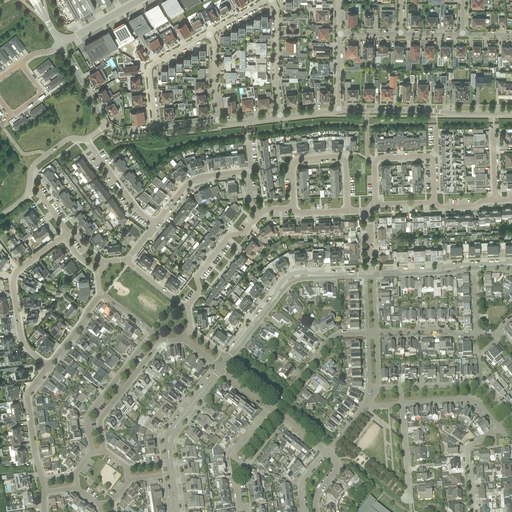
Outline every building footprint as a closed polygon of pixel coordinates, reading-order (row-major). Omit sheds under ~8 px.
[(90,11),(95,9),(90,0),(64,0),(76,19),(81,17),(82,20),(92,14),(90,11)] [(112,3),(110,0),(98,0),(100,3),(99,4),(101,9),(112,3)] [(163,0),(161,2),(171,19),(185,11),(178,0),(163,0)] [(200,0),(181,0),(187,10),(201,2),(200,0)] [(222,5),(219,7),(223,14),(228,11),(230,10),(230,9),(233,7),(229,0),(224,0),(221,2),(222,5)] [(285,0),(286,0),(286,5),(283,5),(283,4),(283,10),(292,10),(291,0),(285,0)] [(473,0),(473,2),(472,2),(472,7),(473,7),(473,8),(479,8),(482,8),(483,8),(483,3),(487,3),(487,0),(473,0)] [(158,3),(144,11),(154,28),(168,20),(158,3)] [(440,9),(440,13),(440,15),(443,15),(444,15),(444,25),(445,25),(445,26),(448,26),(448,25),(452,25),(452,24),(453,24),(453,19),(453,15),(452,15),(447,14),(447,10),(445,10),(445,4),(444,4),(440,4),(440,7),(440,9)] [(201,12),(204,19),(205,18),(206,20),(207,21),(210,19),(211,20),(213,19),(212,19),(214,18),(214,19),(215,20),(218,18),(219,17),(218,16),(218,15),(220,15),(215,6),(212,8),(212,7),(207,10),(207,9),(205,10),(206,11),(201,13),(201,12)] [(322,7),(311,7),(308,7),(308,11),(316,11),(316,22),(328,22),(329,11),(322,10),(322,7)] [(378,15),(378,7),(373,7),(373,10),(370,10),(370,13),(365,13),(365,25),(366,25),(369,25),(372,25),(372,17),(373,17),(373,15),(378,15)] [(381,13),(381,25),(382,25),(382,26),(386,26),(386,25),(387,25),(387,24),(391,24),(391,23),(391,18),(394,18),(395,10),(391,10),(387,10),(387,13),(381,13)] [(350,13),(350,11),(345,11),(344,20),(348,20),(348,24),(352,24),(352,25),(355,25),(355,24),(357,24),(357,20),(356,20),(356,13),(350,13)] [(142,12),(129,20),(138,37),(135,39),(138,37),(142,35),(152,30),(142,12)] [(191,21),(190,22),(190,23),(192,26),(194,26),(196,30),(200,28),(200,27),(203,25),(203,24),(206,22),(200,12),(197,14),(198,15),(195,17),(196,18),(191,21)] [(261,24),(261,28),(270,28),(271,18),(268,18),(268,14),(267,14),(267,13),(265,13),(265,14),(261,14),(261,24)] [(414,15),(414,13),(408,13),(408,19),(411,19),(411,25),(418,25),(418,15),(414,15)] [(437,25),(437,15),(431,14),(431,17),(426,16),(426,25),(430,25),(433,25),(437,25)] [(471,20),(471,24),(472,24),(472,26),(473,26),(477,26),(480,26),(484,26),(484,27),(485,27),(485,26),(485,23),(488,22),(489,22),(489,20),(488,19),(485,19),(485,18),(484,18),(481,18),(481,17),(477,17),(477,18),(473,18),(472,18),(472,20),(471,20)] [(114,29),(113,29),(117,38),(114,40),(119,48),(135,39),(134,37),(126,22),(125,23),(124,23),(124,22),(123,23),(122,24),(123,24),(122,24),(120,25),(119,26),(119,25),(118,26),(117,27),(114,28),(114,29)] [(178,23),(173,26),(176,32),(179,31),(182,37),(191,32),(185,23),(180,26),(178,23)] [(296,28),(296,24),(289,24),(289,28),(286,28),(286,30),(285,30),(285,33),(286,33),(286,35),(298,35),(298,28),(296,28)] [(170,28),(159,35),(164,42),(167,41),(169,44),(177,40),(170,28)] [(328,32),(328,28),(319,28),(319,30),(315,30),(315,34),(319,34),(319,40),(321,40),(326,40),(328,40),(328,36),(329,36),(329,32),(328,32)] [(102,35),(101,35),(102,36),(88,44),(88,43),(87,43),(87,44),(85,45),(84,47),(85,47),(86,49),(85,50),(86,50),(93,61),(118,47),(109,32),(108,32),(108,33),(105,34),(104,34),(102,35)] [(137,52),(134,53),(137,58),(140,56),(141,60),(143,59),(143,60),(148,57),(147,56),(148,56),(144,48),(148,46),(149,49),(150,49),(142,35),(138,37),(141,42),(138,43),(141,47),(136,50),(137,52)] [(142,35),(150,49),(152,47),(155,52),(157,50),(157,51),(161,49),(161,48),(163,47),(158,38),(150,42),(148,38),(145,40),(142,35)] [(19,52),(24,48),(15,36),(8,42),(9,44),(12,42),(19,52)] [(296,47),(296,41),(286,41),(286,42),(285,42),(285,47),(286,47),(286,51),(296,51),(296,54),(296,58),(307,58),(307,53),(300,53),(300,47),(296,47)] [(17,54),(9,44),(8,42),(0,48),(2,49),(4,47),(12,57),(17,54)] [(256,42),(254,42),(245,42),(245,50),(249,50),(249,49),(256,49),(256,54),(266,54),(266,48),(266,47),(266,42),(256,42)] [(318,46),(318,43),(311,43),(311,44),(308,44),(308,50),(313,50),(313,52),(316,52),(316,57),(328,57),(328,49),(324,49),(323,48),(323,46),(324,46),(318,46)] [(356,45),(356,44),(352,44),(352,45),(348,45),(348,50),(345,50),(345,59),(348,59),(349,58),(349,56),(354,56),(354,61),(355,62),(359,62),(359,55),(357,55),(357,45),(356,45)] [(416,46),(416,45),(413,45),(413,46),(410,46),(410,56),(406,56),(406,71),(411,71),(411,63),(413,63),(413,62),(413,58),(419,58),(419,46),(416,46)] [(372,56),(372,46),(367,46),(363,46),(363,57),(368,57),(368,56),(372,56)] [(385,46),(379,46),(379,47),(378,47),(378,56),(375,56),(375,62),(381,62),(381,56),(382,56),(382,54),(388,54),(388,47),(387,47),(387,46),(385,46)] [(399,47),(399,46),(395,46),(395,47),(394,47),(394,56),(391,56),(391,63),(395,63),(395,58),(403,58),(403,47),(399,47)] [(434,53),(434,46),(427,46),(425,46),(425,48),(425,56),(422,56),(422,64),(425,64),(425,60),(428,60),(428,57),(434,57),(434,56),(434,53)] [(446,47),(446,46),(444,46),(444,47),(440,46),(440,57),(437,56),(437,65),(443,65),(443,59),(445,59),(445,57),(450,57),(450,47),(446,47)] [(462,46),(459,46),(456,46),(456,56),(453,56),(453,66),(458,66),(458,56),(465,56),(465,46),(462,46)] [(480,56),(480,46),(473,46),(473,56),(468,56),(468,62),(473,62),(473,56),(480,56)] [(483,56),(483,63),(488,63),(488,59),(488,56),(494,56),(494,59),(497,59),(497,52),(495,52),(495,47),(488,46),(488,50),(488,56),(483,56)] [(9,59),(2,49),(0,48),(0,47),(0,57),(4,63),(9,59)] [(511,47),(509,47),(506,47),(501,47),(501,57),(498,57),(498,66),(502,67),(502,60),(506,60),(506,57),(511,57),(511,47)] [(240,50),(237,50),(231,55),(231,56),(225,56),(224,56),(224,68),(231,69),(231,63),(237,57),(239,59),(239,68),(235,68),(235,72),(245,72),(245,71),(245,69),(245,64),(245,50),(240,50)] [(266,64),(266,58),(256,58),(256,65),(249,65),(249,64),(245,64),(245,69),(245,71),(266,71),(266,65),(265,65),(265,64),(266,64)] [(52,69),(54,67),(48,60),(37,68),(40,73),(50,66),(52,69)] [(293,62),(293,61),(287,61),(287,64),(286,64),(286,67),(285,67),(285,71),(286,71),(286,74),(290,74),(290,78),(298,78),(307,78),(307,71),(298,71),(298,68),(297,68),(297,64),(292,64),(292,62),(293,62)] [(125,71),(118,72),(119,77),(131,75),(131,72),(138,71),(138,70),(139,70),(139,66),(138,66),(138,65),(133,65),(133,63),(131,62),(128,62),(128,64),(124,65),(125,71)] [(98,70),(89,75),(91,79),(91,80),(91,79),(93,82),(92,82),(93,82),(95,86),(104,81),(100,74),(103,72),(102,69),(105,67),(103,63),(96,67),(98,70)] [(328,73),(328,64),(319,63),(319,64),(318,64),(318,72),(317,74),(313,74),(310,74),(310,75),(310,78),(324,78),(324,74),(328,74),(328,72),(328,73)] [(58,77),(60,75),(54,67),(52,69),(42,76),(46,81),(56,73),(58,77)] [(167,70),(167,69),(165,69),(165,70),(161,70),(161,75),(158,75),(158,80),(167,80),(167,70)] [(245,75),(245,72),(235,72),(224,71),(224,72),(224,78),(226,78),(226,84),(230,84),(231,84),(235,84),(235,78),(245,78),(245,75)] [(266,74),(266,71),(245,71),(245,72),(245,75),(252,75),(253,77),(253,85),(260,84),(260,85),(263,85),(263,84),(264,83),(264,82),(267,81),(267,78),(266,78),(266,75),(267,75),(266,74)] [(471,74),(471,86),(475,86),(483,86),(483,85),(491,85),(491,76),(491,75),(484,75),(484,76),(475,76),(475,74),(471,74)] [(64,84),(66,83),(60,75),(58,77),(48,84),(52,89),(62,81),(64,84)] [(396,89),(397,76),(389,76),(389,83),(388,83),(388,84),(387,84),(387,85),(386,85),(386,86),(386,87),(386,88),(381,88),(381,99),(393,99),(393,89),(396,89)] [(135,78),(128,79),(128,80),(128,83),(131,83),(131,89),(141,88),(140,88),(140,84),(140,81),(139,78),(139,77),(135,78)] [(198,77),(194,77),(194,81),(195,81),(194,89),(202,89),(204,89),(204,81),(202,81),(202,77),(198,77)] [(350,89),(350,82),(344,81),(344,92),(347,92),(347,99),(358,99),(358,89),(350,89)] [(409,84),(409,81),(406,81),(406,84),(402,84),(402,85),(400,85),(400,93),(402,93),(402,97),(405,97),(405,99),(409,99),(409,93),(410,93),(410,89),(409,89),(409,84)] [(428,85),(428,82),(425,82),(425,84),(418,84),(417,90),(416,94),(417,94),(417,99),(419,99),(419,100),(422,100),(422,99),(424,99),(424,98),(427,98),(427,94),(428,94),(428,90),(427,90),(427,86),(427,85),(428,85)] [(458,85),(458,82),(451,82),(451,89),(455,89),(455,99),(459,99),(463,99),(467,99),(467,89),(470,89),(470,82),(464,82),(464,85),(458,85)] [(511,86),(505,87),(505,82),(498,82),(498,88),(498,98),(511,97),(511,86)] [(320,86),(320,83),(314,83),(315,87),(315,90),(319,90),(319,100),(329,100),(329,96),(331,96),(331,91),(329,91),(329,90),(325,90),(325,86),(320,86)] [(252,98),(255,98),(254,93),(254,86),(250,86),(250,89),(246,90),(248,99),(242,100),(243,109),(244,109),(244,110),(249,110),(248,110),(248,109),(250,109),(250,108),(253,107),(252,99),(252,98)] [(442,91),(442,87),(434,87),(434,99),(442,99),(442,95),(443,95),(443,91),(442,91)] [(105,89),(105,88),(98,92),(98,93),(98,92),(100,95),(100,96),(101,98),(102,98),(103,100),(103,101),(103,102),(111,98),(112,97),(111,95),(112,94),(110,90),(107,92),(105,89)] [(374,88),(368,88),(364,88),(364,96),(366,96),(366,99),(367,99),(367,100),(371,100),(372,99),(372,96),(374,96),(374,88)] [(170,89),(167,89),(165,89),(166,93),(162,93),(162,96),(162,99),(163,99),(163,102),(174,101),(173,97),(172,97),(171,94),(179,93),(179,91),(183,91),(183,90),(183,89),(177,89),(175,89),(170,89)] [(202,89),(194,89),(195,89),(196,93),(198,92),(199,95),(195,95),(196,103),(195,103),(202,102),(206,102),(205,94),(203,94),(202,89)] [(303,102),(313,101),(312,91),(302,92),(303,102)] [(141,94),(132,95),(131,92),(125,93),(126,96),(128,96),(128,99),(132,98),(133,105),(143,104),(142,101),(142,98),(141,94)] [(295,93),(286,94),(287,94),(287,96),(286,96),(287,103),(289,103),(289,104),(296,103),(296,100),(298,100),(298,94),(295,95),(295,93)] [(111,115),(118,111),(115,106),(118,104),(117,103),(121,101),(119,96),(114,99),(115,102),(114,103),(106,107),(111,115)] [(235,99),(230,100),(229,96),(223,97),(224,107),(224,106),(228,106),(229,111),(236,110),(236,107),(235,104),(235,99)] [(259,108),(269,107),(268,98),(258,100),(259,108)] [(203,106),(202,102),(195,103),(197,115),(207,114),(206,106),(203,106)] [(32,116),(29,117),(31,119),(45,109),(42,104),(30,113),(32,116)] [(172,108),(172,107),(164,108),(164,109),(164,112),(164,115),(165,115),(165,118),(165,119),(166,119),(165,119),(173,118),(174,118),(174,117),(173,117),(175,117),(174,113),(173,113),(172,108)] [(132,114),(131,114),(131,121),(132,123),(133,122),(139,122),(146,121),(145,113),(144,113),(144,111),(140,111),(136,111),(136,112),(132,112),(132,114)] [(31,119),(29,117),(27,119),(25,116),(13,125),(16,130),(31,119)] [(443,133),(441,133),(441,139),(445,138),(451,139),(452,134),(453,134),(453,129),(452,129),(443,129),(443,133)] [(483,133),(483,129),(468,129),(468,131),(472,131),(472,133),(473,134),(473,137),(464,136),(464,141),(487,140),(486,140),(486,138),(485,136),(485,133),(483,133)] [(426,145),(426,135),(426,130),(422,130),(423,135),(419,135),(419,137),(413,137),(413,148),(417,148),(417,147),(419,146),(420,146),(421,146),(421,145),(421,144),(422,145),(423,146),(426,145)] [(346,144),(346,136),(346,131),(345,131),(345,136),(342,136),(342,140),(339,140),(339,136),(337,136),(337,149),(340,149),(340,150),(342,150),(342,144),(346,144)] [(349,136),(349,131),(346,131),(346,136),(346,144),(349,144),(348,145),(350,145),(350,149),(356,149),(356,139),(353,139),(353,136),(349,136)] [(397,147),(400,147),(399,131),(396,131),(397,136),(393,136),(393,138),(387,138),(387,149),(391,149),(391,148),(393,147),(394,147),(395,147),(395,146),(397,146),(397,147)] [(406,136),(403,136),(403,131),(399,131),(400,147),(403,146),(405,145),(405,146),(406,146),(406,147),(407,147),(409,147),(409,148),(413,148),(413,137),(406,138),(406,136)] [(377,137),(377,132),(373,132),(374,148),(377,147),(379,146),(379,147),(380,148),(381,148),(383,148),(383,149),(387,149),(387,138),(380,139),(380,137),(377,137)] [(328,145),(328,139),(328,136),(324,137),(324,140),(321,140),(320,137),(318,137),(319,141),(320,150),(323,150),(323,151),(325,151),(325,146),(328,145)] [(332,140),(332,136),(328,136),(328,139),(328,145),(331,145),(331,150),(333,150),(333,149),(337,149),(337,136),(335,136),(335,140),(332,140)] [(268,145),(268,143),(267,138),(260,139),(260,145),(260,146),(268,145)] [(308,148),(311,147),(310,138),(307,139),(307,140),(301,141),(302,143),(303,153),(308,153),(308,148)] [(313,138),(310,138),(311,147),(314,147),(314,152),(320,151),(320,150),(319,141),(318,138),(313,139),(313,138)] [(302,143),(296,144),(296,140),(293,141),(294,148),(297,148),(297,154),(303,153),(302,143)] [(486,140),(487,140),(464,141),(464,145),(470,144),(471,150),(472,150),(484,150),(483,147),(486,147),(485,143),(486,142),(486,140)] [(290,144),(285,145),(286,154),(289,154),(289,155),(291,155),(291,150),(294,150),(294,148),(293,141),(290,141),(290,142),(290,144)] [(285,145),(279,146),(279,144),(276,145),(277,151),(280,151),(280,156),(283,156),(282,155),(286,154),(285,145)] [(260,153),(268,152),(268,145),(260,146),(260,150),(259,150),(260,153)] [(486,153),(484,153),(484,150),(472,150),(473,153),(474,154),(474,157),(465,156),(465,160),(487,160),(487,159),(487,158),(486,156),(486,153)] [(262,160),(269,159),(268,152),(260,153),(260,156),(261,156),(262,160)] [(115,161),(113,163),(114,164),(116,167),(125,161),(128,158),(126,156),(122,160),(118,155),(117,156),(113,159),(115,161)] [(202,162),(205,161),(204,155),(200,156),(201,157),(195,159),(198,169),(204,167),(202,162)] [(198,169),(195,159),(195,156),(184,159),(186,163),(187,163),(188,166),(191,165),(192,170),(198,169)] [(213,168),(215,168),(214,157),(206,158),(207,163),(208,163),(209,166),(212,166),(212,167),(212,168),(213,168)] [(78,168),(85,163),(82,158),(74,163),(78,168)] [(125,161),(116,167),(118,170),(119,172),(121,170),(123,172),(128,168),(127,166),(125,164),(129,160),(128,158),(125,161)] [(261,167),(270,166),(269,159),(262,160),(262,164),(261,164),(261,167)] [(487,160),(465,160),(465,165),(475,164),(475,167),(473,167),(473,170),(484,170),(484,167),(486,167),(486,163),(487,162),(487,160)] [(183,169),(186,167),(181,161),(174,167),(176,169),(183,177),(187,173),(183,169)] [(87,163),(86,164),(85,163),(78,168),(76,169),(79,174),(81,172),(88,167),(89,166),(87,163)] [(43,172),(41,174),(42,176),(43,175),(45,178),(53,172),(55,170),(52,166),(51,166),(49,164),(41,170),(43,172)] [(124,174),(122,176),(123,177),(124,177),(126,180),(134,174),(133,172),(131,173),(130,170),(134,167),(133,165),(132,165),(128,168),(123,172),(124,174)] [(91,169),(90,170),(88,167),(81,172),(84,177),(92,171),(91,169)] [(178,180),(183,177),(176,169),(173,171),(172,170),(168,174),(172,178),(175,176),(178,180)] [(487,173),(484,173),(484,170),(473,170),(473,173),(475,173),(475,176),(465,176),(466,180),(488,180),(488,179),(487,178),(487,176),(487,173)] [(82,178),(85,182),(86,182),(88,181),(91,178),(95,175),(92,171),(84,177),(82,178)] [(53,175),(54,174),(53,172),(45,178),(47,181),(46,181),(47,183),(55,177),(53,175)] [(134,174),(126,180),(128,183),(129,185),(136,179),(134,177),(136,176),(134,174)] [(263,183),(272,182),(271,175),(264,176),(264,180),(263,181),(263,183)] [(167,178),(164,183),(155,176),(153,179),(168,191),(170,189),(171,189),(174,185),(173,185),(174,183),(167,178)] [(58,178),(56,179),(55,177),(47,183),(49,184),(51,187),(59,181),(58,178)] [(88,185),(87,186),(89,188),(90,190),(93,188),(100,183),(97,178),(93,181),(89,184),(88,185)] [(136,179),(129,185),(130,186),(132,189),(141,182),(139,180),(138,181),(136,179)] [(166,194),(168,191),(153,179),(151,182),(159,189),(156,193),(162,198),(163,197),(164,198),(167,194),(166,194)] [(236,184),(235,184),(234,180),(227,181),(227,182),(225,183),(226,191),(237,189),(236,184)] [(488,180),(466,180),(466,185),(472,184),(472,189),(474,189),(474,192),(485,192),(485,187),(487,186),(487,183),(488,182),(488,180)] [(64,187),(62,185),(59,181),(51,187),(53,190),(54,192),(57,190),(58,192),(64,187)] [(141,182),(132,189),(134,191),(134,192),(135,193),(139,190),(143,188),(141,185),(142,184),(141,182)] [(96,192),(103,187),(100,183),(93,188),(96,192)] [(447,184),(443,184),(443,190),(445,190),(445,193),(456,193),(456,190),(457,185),(455,185),(453,184),(452,185),(447,183),(447,184)] [(209,187),(204,189),(207,197),(208,199),(209,201),(215,195),(216,197),(219,196),(217,192),(215,186),(210,188),(209,187)] [(60,194),(57,196),(58,197),(59,197),(61,200),(69,193),(67,191),(66,192),(64,190),(66,189),(64,187),(58,192),(60,194)] [(106,189),(105,190),(103,187),(96,192),(99,197),(97,199),(107,191),(106,189)] [(199,200),(207,197),(204,189),(199,191),(200,192),(194,194),(196,201),(198,202),(200,201),(199,200)] [(236,195),(238,195),(237,189),(226,191),(228,191),(229,199),(230,199),(230,202),(237,201),(236,195)] [(100,203),(110,196),(107,191),(97,199),(100,203)] [(144,191),(142,194),(145,196),(156,205),(158,202),(159,204),(162,200),(161,199),(162,198),(156,193),(155,194),(153,191),(150,195),(144,191)] [(69,193),(61,200),(63,202),(62,203),(64,204),(71,199),(73,197),(71,195),(70,195),(69,193)] [(156,205),(145,196),(141,194),(137,197),(142,200),(143,199),(148,203),(144,208),(151,214),(155,209),(154,207),(156,205)] [(186,202),(194,207),(197,203),(189,196),(186,200),(187,200),(186,202)] [(108,208),(115,202),(112,198),(104,204),(108,208)] [(74,200),(73,201),(71,199),(64,204),(65,206),(65,205),(67,208),(75,202),(74,200)] [(75,202),(67,208),(69,211),(70,213),(72,211),(74,213),(83,207),(79,202),(77,204),(76,202),(75,202)] [(116,204),(117,204),(115,202),(108,208),(111,213),(118,207),(116,204)] [(186,204),(183,206),(190,212),(193,214),(194,215),(197,210),(194,207),(186,202),(185,203),(186,204)] [(235,211),(239,207),(234,203),(232,205),(231,204),(226,211),(233,216),(237,212),(235,211)] [(183,206),(180,211),(187,216),(190,218),(193,214),(190,212),(183,206)] [(81,212),(85,209),(83,207),(74,213),(75,215),(73,217),(74,219),(75,218),(77,221),(85,215),(84,213),(82,214),(81,212)] [(114,217),(121,212),(118,207),(111,213),(114,217)] [(25,210),(18,215),(19,218),(20,219),(21,218),(25,223),(35,215),(32,210),(30,211),(27,213),(25,210)] [(233,216),(226,211),(225,210),(220,216),(220,217),(218,219),(223,223),(225,224),(229,220),(230,221),(233,216)] [(479,217),(476,217),(476,223),(476,226),(479,226),(485,226),(485,223),(484,210),(481,210),(481,212),(479,212),(479,211),(478,211),(479,217)] [(184,220),(187,216),(180,211),(177,215),(184,220)] [(124,217),(125,216),(121,212),(114,217),(112,219),(117,225),(120,222),(121,223),(125,218),(124,217)] [(472,216),(470,216),(470,214),(467,214),(468,227),(476,226),(476,223),(476,217),(473,217),(473,215),(472,215),(472,216)] [(35,215),(25,223),(28,227),(27,228),(30,231),(33,229),(37,226),(34,223),(37,221),(39,220),(35,215)] [(85,218),(87,217),(85,215),(77,221),(79,224),(78,224),(80,226),(87,220),(85,218)] [(180,225),(184,220),(177,215),(173,219),(180,225)] [(427,226),(435,225),(435,215),(429,216),(430,221),(427,221),(427,226)] [(439,229),(444,229),(444,220),(441,220),(441,215),(435,215),(435,225),(439,225),(439,229)] [(413,226),(418,226),(418,216),(412,216),(412,221),(409,222),(409,231),(413,231),(413,226)] [(423,216),(418,216),(418,226),(423,226),(424,234),(427,234),(427,226),(427,221),(423,221),(423,216)] [(392,227),(386,228),(386,217),(379,218),(379,223),(378,223),(378,228),(377,228),(378,233),(392,233),(392,227)] [(392,227),(401,227),(400,217),(395,217),(395,222),(391,222),(392,227)] [(409,222),(406,222),(406,217),(400,217),(401,227),(406,227),(406,231),(409,231),(409,222)] [(213,221),(211,224),(213,225),(213,226),(221,232),(224,228),(221,226),(222,224),(223,223),(218,219),(216,223),(213,221)] [(90,222),(89,223),(87,220),(80,226),(81,227),(83,230),(92,224),(90,222)] [(321,232),(325,232),(324,220),(318,221),(319,227),(316,227),(316,234),(321,234),(321,232)] [(334,227),(333,227),(330,227),(330,220),(324,220),(325,232),(328,231),(329,234),(334,234),(334,227)] [(339,221),(337,221),(334,221),(334,222),(333,222),(333,227),(334,227),(334,234),(343,233),(343,226),(339,226),(339,221)] [(357,226),(357,221),(344,221),(345,226),(349,226),(349,231),(348,231),(348,235),(355,234),(355,231),(357,231),(357,226)] [(306,223),(306,222),(302,222),(302,223),(301,223),(301,228),(298,228),(298,235),(303,235),(303,232),(307,232),(306,223)] [(312,222),(310,222),(307,222),(307,223),(306,223),(307,232),(310,232),(311,234),(316,234),(316,227),(312,227),(312,222)] [(138,230),(140,228),(134,223),(129,230),(136,235),(139,231),(138,230)] [(173,223),(172,224),(171,223),(167,227),(174,233),(176,230),(179,232),(181,229),(173,223)] [(288,223),(284,223),(284,224),(283,224),(283,229),(279,229),(280,236),(285,235),(285,233),(289,233),(288,223)] [(294,223),(292,223),(289,223),(288,223),(289,233),(292,233),(293,235),(298,235),(298,228),(294,228),(294,223)] [(10,224),(8,226),(10,228),(11,230),(11,229),(15,234),(17,232),(13,228),(12,226),(10,224)] [(91,234),(96,230),(92,224),(83,230),(85,233),(86,235),(89,233),(90,235),(91,234)] [(274,227),(272,228),(269,224),(267,225),(264,227),(269,236),(272,234),(274,235),(278,232),(274,227)] [(49,232),(47,231),(44,226),(32,234),(37,240),(40,238),(41,240),(49,234),(48,232),(49,232)] [(218,235),(221,232),(213,226),(211,229),(209,227),(207,229),(210,232),(214,235),(215,233),(218,235)] [(167,227),(164,232),(171,237),(174,240),(176,238),(172,235),(174,233),(167,227)] [(264,227),(263,228),(263,227),(260,229),(261,230),(259,231),(262,235),(259,236),(259,235),(256,237),(260,241),(261,240),(263,242),(267,239),(266,238),(269,236),(264,227)] [(133,239),(136,235),(129,230),(124,236),(123,235),(121,238),(123,239),(128,243),(132,239),(133,239)] [(23,241),(31,235),(29,232),(27,233),(21,238),(23,241)] [(105,240),(103,238),(98,232),(96,234),(91,238),(92,238),(91,241),(94,242),(95,243),(99,240),(103,243),(105,240)] [(167,241),(171,237),(164,232),(160,236),(167,241)] [(212,238),(214,235),(210,232),(205,238),(212,244),(215,240),(212,238)] [(390,237),(392,237),(392,233),(378,233),(378,238),(378,243),(380,243),(380,246),(387,246),(387,243),(385,243),(385,238),(390,238),(390,237)] [(357,237),(356,237),(355,234),(348,235),(348,238),(350,238),(350,242),(343,243),(344,248),(358,247),(358,242),(357,242),(357,237)] [(164,245),(167,241),(160,236),(158,239),(158,238),(157,240),(164,245)] [(13,238),(13,237),(12,237),(9,239),(22,255),(24,254),(24,253),(25,253),(25,252),(25,251),(24,251),(23,249),(25,248),(25,249),(21,242),(18,244),(14,239),(13,238)] [(209,247),(212,244),(205,238),(201,244),(204,247),(206,245),(209,247)] [(20,257),(22,255),(9,239),(7,240),(7,241),(7,242),(8,243),(12,249),(10,251),(14,257),(15,257),(14,256),(15,255),(16,256),(17,257),(18,257),(19,257),(20,257)] [(112,255),(115,255),(113,240),(113,242),(111,242),(111,245),(108,245),(108,248),(104,249),(104,253),(107,254),(109,254),(112,254),(112,255)] [(117,244),(116,241),(115,240),(113,240),(115,255),(118,254),(118,253),(121,252),(123,252),(125,250),(124,248),(122,247),(120,247),(120,244),(117,244)] [(160,250),(164,245),(157,240),(153,244),(160,250)] [(258,240),(256,243),(252,240),(251,241),(250,241),(248,244),(249,244),(248,244),(256,250),(258,248),(260,249),(263,245),(258,240)] [(506,255),(511,254),(511,240),(511,242),(502,242),(502,248),(505,248),(506,255)] [(447,244),(446,244),(446,242),(441,243),(441,249),(436,249),(437,259),(442,259),(442,254),(445,254),(445,251),(447,251),(447,244)] [(499,248),(502,248),(502,242),(496,242),(496,245),(493,245),(493,255),(499,255),(499,248)] [(450,244),(447,244),(447,251),(450,250),(450,257),(456,257),(456,246),(455,246),(455,243),(450,244)] [(462,250),(465,250),(465,243),(461,243),(462,246),(456,246),(456,257),(462,256),(462,250)] [(474,245),(468,246),(468,243),(465,243),(465,250),(469,250),(469,256),(475,256),(474,245)] [(480,249),(484,249),(483,243),(480,243),(480,245),(474,245),(475,256),(481,256),(480,249)] [(493,245),(489,245),(489,243),(483,243),(484,249),(487,249),(487,255),(493,255),(493,245)] [(201,244),(196,250),(203,255),(206,252),(203,249),(204,247),(201,244)] [(254,253),(256,250),(248,244),(248,245),(245,247),(246,248),(245,249),(249,252),(247,255),(252,259),(255,255),(254,253)] [(385,249),(387,249),(387,246),(380,246),(380,250),(379,249),(379,254),(378,255),(379,260),(391,259),(391,254),(386,254),(385,249)] [(203,255),(196,250),(192,247),(188,252),(191,255),(190,255),(195,259),(197,257),(200,259),(203,255)] [(358,247),(344,248),(344,250),(344,253),(346,253),(349,253),(349,262),(358,262),(358,253),(358,247)] [(57,261),(65,255),(60,248),(55,252),(55,253),(52,256),(56,261),(51,264),(55,270),(60,266),(60,265),(57,261)] [(141,258),(138,262),(142,266),(149,258),(146,255),(147,254),(147,252),(144,249),(139,256),(141,258)] [(313,251),(309,251),(309,258),(313,258),(313,261),(313,263),(316,263),(315,261),(318,261),(318,252),(318,249),(312,249),(313,251)] [(323,249),(318,249),(318,252),(318,261),(321,261),(321,263),(324,263),(324,261),(324,258),(327,257),(326,250),(323,250),(323,249)] [(431,260),(437,259),(436,249),(428,250),(428,255),(431,255),(431,260)] [(335,251),(330,252),(330,250),(326,250),(327,257),(330,257),(330,260),(330,262),(330,263),(333,263),(333,262),(333,260),(335,260),(335,251)] [(340,251),(335,251),(335,260),(338,260),(338,262),(341,262),(341,260),(344,260),(344,253),(344,250),(340,250),(340,251)] [(407,256),(410,255),(410,250),(402,251),(402,261),(408,261),(407,256)] [(414,260),(419,260),(419,250),(410,250),(410,255),(414,255),(414,260)] [(425,255),(428,255),(428,250),(419,250),(419,260),(425,260),(425,255)] [(0,262),(8,268),(9,267),(9,266),(9,265),(10,265),(10,264),(9,264),(9,263),(8,262),(9,260),(5,258),(4,257),(5,256),(1,251),(0,253),(0,254),(0,255),(0,262)] [(305,253),(300,254),(301,262),(304,262),(304,264),(307,264),(306,262),(307,262),(306,259),(309,258),(309,251),(305,252),(305,253)] [(396,261),(402,261),(402,251),(393,251),(393,256),(396,256),(396,261)] [(285,258),(280,260),(284,268),(287,266),(288,268),(288,269),(290,267),(289,265),(288,262),(291,260),(289,254),(288,252),(283,255),(285,258)] [(300,254),(295,254),(295,253),(289,254),(291,260),(295,260),(296,263),(296,265),(299,265),(298,263),(301,262),(300,254)] [(190,255),(190,256),(187,254),(183,259),(186,261),(194,267),(196,264),(194,261),(195,259),(190,255)] [(248,259),(245,257),(241,254),(237,259),(243,264),(243,265),(248,259)] [(274,260),(269,263),(276,271),(279,269),(279,270),(280,270),(281,272),(281,273),(283,271),(282,269),(284,268),(280,260),(279,257),(274,260)] [(149,258),(142,266),(147,269),(150,265),(153,267),(157,261),(158,260),(154,258),(152,258),(151,259),(149,258)] [(238,270),(243,264),(237,259),(234,262),(233,262),(231,264),(238,270)] [(73,264),(74,263),(71,261),(63,268),(65,271),(66,270),(70,274),(77,268),(73,264)] [(155,269),(152,272),(157,275),(164,266),(163,265),(161,264),(157,261),(153,267),(155,269)] [(191,271),(194,267),(186,261),(182,266),(187,270),(188,269),(191,271)] [(273,274),(276,271),(269,263),(265,267),(267,269),(264,273),(271,279),(273,277),(274,278),(276,276),(274,275),(273,274)] [(234,275),(238,270),(231,264),(230,266),(231,267),(228,271),(234,275)] [(45,268),(42,270),(40,266),(38,267),(37,267),(32,270),(34,273),(34,275),(35,276),(36,276),(38,278),(43,275),(44,277),(49,273),(45,268)] [(55,270),(53,272),(56,275),(62,269),(60,266),(55,270)] [(163,267),(164,266),(157,275),(161,279),(164,276),(166,277),(170,272),(163,267)] [(230,281),(234,275),(228,271),(225,274),(225,273),(223,275),(230,281)] [(89,279),(88,279),(82,272),(75,277),(79,282),(79,287),(89,286),(89,279)] [(173,277),(175,275),(170,272),(166,277),(169,279),(166,283),(170,286),(176,279),(173,277)] [(269,281),(271,279),(264,273),(261,277),(260,276),(257,279),(263,284),(265,281),(267,283),(269,284),(269,285),(271,283),(271,282),(270,282),(269,281)] [(498,275),(499,275),(499,274),(483,275),(484,280),(485,285),(484,286),(484,289),(485,289),(501,288),(504,283),(497,284),(496,280),(499,280),(498,275)] [(186,280),(182,277),(179,275),(176,279),(170,286),(175,290),(178,286),(180,288),(186,280)] [(457,290),(470,290),(470,289),(469,289),(468,276),(469,276),(456,276),(456,280),(456,281),(462,280),(462,288),(461,288),(461,290),(457,290)] [(229,282),(226,280),(222,277),(220,279),(221,280),(218,283),(224,288),(229,282)] [(257,279),(254,277),(254,278),(253,279),(253,280),(253,281),(253,283),(254,284),(255,284),(253,287),(260,292),(262,290),(263,291),(263,292),(265,289),(263,288),(261,286),(263,284),(257,279)] [(36,287),(38,281),(32,278),(31,282),(26,280),(25,282),(22,288),(25,289),(26,290),(27,291),(28,290),(33,292),(34,292),(36,288),(36,287)] [(392,285),(392,284),(392,279),(383,279),(383,282),(380,282),(380,289),(385,289),(392,288),(389,288),(389,285),(392,285)] [(441,290),(447,289),(446,279),(440,280),(440,282),(437,282),(437,297),(441,297),(441,290)] [(453,282),(453,280),(453,279),(446,279),(447,289),(453,289),(453,296),(457,296),(457,295),(457,290),(456,281),(456,280),(456,282),(453,282)] [(510,279),(510,280),(508,279),(503,288),(507,289),(505,292),(508,296),(511,293),(511,287),(511,285),(511,280),(511,279),(510,279)] [(421,290),(427,290),(427,280),(420,280),(420,283),(417,283),(418,298),(421,298),(421,290)] [(433,280),(427,280),(427,290),(433,290),(433,293),(434,297),(435,297),(437,297),(437,282),(433,282),(433,281),(433,280)] [(401,291),(407,291),(407,281),(401,281),(401,284),(398,284),(398,282),(397,282),(398,299),(402,299),(401,291)] [(414,283),(413,282),(413,281),(407,281),(407,291),(414,291),(414,298),(418,298),(417,283),(414,283)] [(357,285),(352,286),(352,282),(345,282),(345,288),(347,288),(347,292),(357,292),(357,285)] [(220,293),(224,288),(218,283),(215,287),(215,286),(213,288),(220,293)] [(89,292),(90,292),(89,286),(79,287),(80,292),(78,298),(85,301),(89,292)] [(332,287),(327,287),(327,286),(322,286),(322,289),(322,294),(322,296),(327,296),(327,295),(332,295),(333,298),(336,298),(336,289),(335,289),(335,291),(332,292),(332,287)] [(248,290),(247,293),(252,297),(254,295),(256,297),(257,296),(258,298),(260,296),(258,295),(260,292),(253,287),(249,291),(248,290)] [(304,290),(299,290),(300,295),(300,297),(307,297),(309,299),(314,296),(317,296),(316,289),(310,289),(308,287),(305,288),(306,289),(304,290)] [(216,299),(220,293),(213,288),(211,290),(212,291),(210,294),(216,299)] [(389,291),(392,291),(392,288),(385,289),(385,292),(381,292),(381,299),(389,298),(389,291)] [(500,294),(501,294),(501,288),(485,289),(485,303),(493,302),(493,299),(491,299),(491,293),(493,293),(493,294),(497,294),(497,293),(500,294)] [(469,290),(470,290),(457,290),(457,295),(463,294),(463,300),(461,300),(461,304),(470,303),(470,300),(469,300),(469,290)] [(252,297),(245,292),(245,291),(243,293),(242,294),(242,295),(243,296),(243,297),(244,298),(242,300),(249,306),(251,304),(253,305),(255,303),(254,303),(253,302),(253,301),(250,300),(252,297)] [(357,292),(347,292),(347,294),(347,295),(347,298),(349,297),(349,301),(347,301),(347,302),(359,301),(358,295),(353,295),(353,292),(357,292)] [(212,305),(216,299),(210,294),(209,295),(210,295),(206,300),(212,305)] [(301,309),(295,299),(292,295),(287,298),(289,300),(288,301),(289,303),(288,303),(287,304),(287,305),(285,304),(282,308),(290,315),(294,310),(296,312),(298,311),(301,309)] [(26,297),(23,298),(24,304),(25,304),(26,306),(30,306),(31,309),(40,308),(39,302),(37,302),(36,297),(35,296),(33,296),(30,297),(28,296),(27,296),(26,297)] [(389,298),(381,299),(381,305),(384,305),(384,308),(388,308),(391,308),(393,308),(393,303),(392,302),(389,302),(389,298)] [(248,308),(249,306),(242,300),(239,304),(238,304),(236,306),(242,311),(244,308),(246,310),(248,311),(247,311),(248,312),(250,309),(249,309),(248,308)] [(353,301),(359,301),(347,302),(344,302),(344,304),(347,303),(347,307),(349,307),(349,311),(346,311),(359,311),(359,304),(354,305),(353,301)] [(104,305),(103,306),(100,303),(95,309),(99,312),(99,311),(103,314),(101,317),(105,320),(112,311),(108,307),(108,308),(104,305)] [(469,304),(470,304),(470,303),(461,304),(457,304),(457,308),(458,308),(463,308),(464,312),(462,312),(462,318),(458,318),(471,317),(471,314),(470,314),(469,304)] [(236,306),(233,304),(230,306),(230,307),(230,308),(230,309),(231,309),(234,311),(232,314),(239,319),(240,317),(242,318),(242,319),(244,316),(242,315),(240,313),(242,311),(236,306)] [(68,309),(65,313),(67,315),(70,318),(73,314),(74,315),(75,313),(77,309),(73,306),(71,305),(68,309)] [(202,311),(197,312),(198,318),(207,317),(206,313),(210,313),(209,311),(209,307),(201,308),(202,311)] [(383,313),(381,313),(382,319),(396,318),(399,318),(398,309),(398,315),(394,315),(391,315),(391,308),(388,308),(384,308),(383,308),(383,313)] [(418,322),(418,308),(412,309),(413,313),(408,313),(409,323),(409,322),(415,322),(415,317),(418,317),(418,322)] [(408,313),(404,313),(404,309),(398,309),(399,318),(402,318),(402,323),(409,323),(408,313)] [(448,322),(448,309),(438,310),(438,322),(445,322),(445,316),(448,316),(448,322)] [(36,317),(38,316),(37,310),(31,311),(31,315),(27,315),(27,318),(26,318),(27,324),(31,324),(32,325),(33,325),(34,323),(37,323),(36,317)] [(422,310),(418,310),(418,322),(425,322),(425,321),(425,317),(428,316),(428,321),(428,322),(428,313),(428,310),(422,310)] [(432,312),(428,313),(428,322),(435,322),(435,316),(438,316),(438,322),(438,310),(432,310),(432,312)] [(456,310),(448,310),(448,322),(455,322),(454,316),(458,316),(458,311),(458,310),(457,310),(456,310)] [(116,314),(117,314),(112,311),(105,320),(109,324),(113,318),(117,321),(115,324),(117,326),(122,320),(119,318),(120,317),(116,314)] [(359,311),(346,311),(347,317),(348,317),(349,317),(349,320),(358,320),(358,314),(353,314),(353,311),(359,311)] [(336,321),(333,316),(331,313),(324,317),(325,320),(322,321),(328,330),(334,326),(332,323),(336,321)] [(237,322),(239,319),(232,314),(228,318),(227,317),(225,320),(232,325),(234,323),(235,324),(237,325),(239,323),(238,323),(237,322)] [(292,324),(283,317),(279,314),(278,316),(275,314),(272,319),(273,320),(271,322),(277,327),(281,321),(287,326),(290,327),(292,324)] [(202,326),(212,325),(210,316),(207,317),(198,318),(198,323),(202,323),(202,326)] [(8,317),(0,318),(1,326),(0,326),(1,332),(4,331),(7,331),(10,330),(10,327),(11,327),(10,323),(9,323),(8,317)] [(471,317),(458,318),(458,322),(464,322),(464,328),(465,328),(465,329),(462,329),(462,332),(472,331),(471,328),(470,328),(470,318),(471,317)] [(396,318),(382,319),(382,324),(385,324),(385,325),(388,325),(388,328),(391,328),(391,322),(396,321),(399,321),(399,318),(396,318)] [(62,322),(60,320),(55,326),(54,326),(50,331),(55,334),(59,337),(62,333),(60,332),(63,329),(64,329),(65,326),(66,325),(62,322)] [(125,321),(124,322),(122,320),(117,326),(120,328),(122,325),(126,328),(121,334),(126,337),(133,327),(129,324),(125,321)] [(353,320),(358,320),(349,320),(347,321),(347,326),(349,326),(350,330),(359,330),(359,323),(353,324),(353,320)] [(322,321),(319,323),(318,321),(311,325),(316,333),(319,331),(321,334),(328,330),(322,321)] [(94,327),(93,328),(100,333),(102,335),(105,330),(110,334),(112,331),(111,330),(107,326),(103,323),(101,326),(96,322),(93,326),(94,327)] [(306,334),(309,330),(300,323),(295,330),(296,331),(298,331),(301,334),(302,333),(303,334),(303,335),(305,337),(301,342),(307,346),(306,348),(310,351),(311,349),(317,342),(306,334)] [(219,327),(220,326),(218,324),(213,329),(216,331),(212,336),(217,340),(223,332),(220,330),(221,329),(219,327)] [(45,332),(38,326),(36,330),(42,335),(45,332)] [(133,327),(126,337),(130,340),(132,337),(136,340),(138,342),(143,337),(140,335),(141,334),(137,331),(137,330),(133,327)] [(268,330),(269,328),(265,327),(264,331),(262,330),(261,330),(260,330),(260,331),(260,332),(261,333),(259,336),(264,340),(267,337),(269,339),(271,336),(273,337),(275,333),(268,330)] [(91,328),(88,332),(93,336),(91,338),(102,346),(103,345),(103,344),(101,343),(101,342),(98,339),(102,335),(100,333),(93,328),(92,329),(91,328)] [(226,333),(225,334),(223,332),(217,340),(221,343),(225,338),(227,340),(232,335),(228,332),(227,332),(226,333)] [(46,337),(43,335),(41,338),(41,339),(43,341),(41,344),(39,342),(38,342),(36,345),(38,347),(46,353),(50,349),(51,349),(52,348),(55,344),(51,341),(46,337)] [(12,343),(12,341),(11,337),(0,338),(0,340),(1,345),(3,344),(4,348),(14,347),(13,343),(12,343)] [(83,341),(82,342),(88,347),(91,343),(94,345),(97,347),(97,346),(100,348),(102,346),(91,338),(89,340),(85,337),(82,341),(83,341)] [(294,347),(296,344),(289,338),(286,341),(294,347)] [(131,343),(127,340),(126,339),(120,345),(127,351),(131,346),(129,345),(131,343)] [(359,343),(354,344),(354,340),(348,340),(348,342),(348,346),(350,346),(350,350),(348,350),(360,350),(359,343)] [(445,353),(445,350),(445,340),(441,340),(441,341),(439,341),(439,346),(436,346),(436,352),(442,352),(443,353),(445,352),(445,353)] [(448,340),(445,340),(445,350),(448,350),(448,353),(454,352),(454,350),(454,345),(451,345),(451,340),(448,340)] [(465,340),(469,340),(461,340),(461,342),(462,342),(462,346),(458,346),(458,350),(471,349),(471,342),(465,343),(465,340)] [(260,354),(266,346),(261,343),(260,344),(255,341),(247,350),(253,355),(251,357),(257,362),(257,361),(259,358),(260,358),(258,357),(260,354)] [(421,346),(418,347),(418,352),(418,353),(421,353),(421,354),(427,353),(427,341),(423,341),(421,341),(421,346)] [(427,341),(427,353),(433,353),(433,352),(436,352),(436,346),(433,346),(433,341),(430,341),(427,341)] [(88,348),(88,347),(82,342),(81,344),(80,343),(77,347),(82,350),(80,353),(79,352),(88,359),(91,362),(92,362),(90,361),(92,359),(89,357),(90,357),(90,356),(85,352),(88,348)] [(403,354),(404,354),(403,342),(397,342),(397,348),(394,348),(394,343),(394,354),(400,354),(400,352),(403,352),(403,354)] [(409,351),(417,351),(416,342),(407,342),(407,347),(404,347),(404,342),(403,342),(404,354),(409,354),(409,351)] [(394,354),(394,343),(388,343),(388,348),(384,348),(385,356),(391,356),(390,353),(394,352),(394,354)] [(124,355),(127,351),(120,345),(115,352),(121,356),(123,354),(124,355)] [(502,349),(500,351),(497,347),(491,352),(500,361),(503,359),(500,356),(505,352),(502,349)] [(179,348),(178,349),(178,348),(176,348),(176,349),(173,349),(174,359),(178,359),(178,361),(184,360),(183,353),(180,353),(179,348)] [(300,364),(306,357),(295,348),(290,354),(293,356),(292,358),(300,364)] [(119,357),(115,354),(108,349),(106,352),(111,356),(108,360),(114,365),(115,364),(116,365),(119,361),(117,360),(119,357)] [(173,349),(170,350),(169,349),(168,349),(168,350),(167,350),(167,355),(164,355),(165,362),(171,362),(170,360),(174,359),(173,349)] [(79,352),(77,350),(75,353),(73,352),(70,355),(71,356),(70,357),(77,362),(80,358),(85,362),(86,361),(90,364),(91,362),(88,359),(79,352)] [(354,350),(360,350),(348,350),(348,355),(350,355),(350,359),(348,360),(360,359),(360,353),(355,353),(354,350)] [(497,364),(500,361),(491,352),(486,356),(492,363),(494,361),(497,364)] [(14,364),(21,363),(19,353),(7,355),(9,366),(14,365),(14,364)] [(282,363),(285,359),(279,355),(277,353),(272,359),(275,362),(278,359),(282,363)] [(194,358),(191,356),(185,364),(188,366),(187,368),(191,372),(193,370),(196,366),(193,364),(196,360),(195,360),(196,359),(194,358)] [(74,370),(78,366),(69,359),(68,360),(67,360),(64,363),(69,367),(67,369),(76,377),(78,374),(77,373),(74,370)] [(99,361),(96,359),(94,361),(95,362),(105,370),(107,367),(111,371),(114,367),(113,367),(114,365),(108,360),(104,365),(99,361)] [(355,359),(360,359),(348,360),(349,365),(351,365),(351,369),(348,369),(360,369),(360,362),(355,363),(355,359)] [(332,361),(331,361),(330,360),(326,365),(325,365),(321,370),(327,375),(332,378),(336,373),(332,370),(336,365),(332,362),(332,361)] [(94,361),(92,364),(93,365),(94,366),(100,371),(96,375),(103,380),(104,379),(105,380),(107,376),(103,372),(105,370),(95,362),(94,361)] [(510,362),(508,363),(507,361),(501,366),(503,368),(503,367),(507,372),(511,368),(511,362),(511,363),(510,362)] [(202,364),(201,364),(199,362),(196,366),(193,370),(195,372),(193,376),(197,379),(203,372),(201,370),(204,366),(203,365),(202,364)] [(154,363),(150,367),(162,376),(161,376),(165,371),(165,372),(167,369),(160,363),(158,366),(157,365),(154,363)] [(292,374),(295,371),(287,364),(279,374),(287,379),(291,374),(292,374)] [(454,369),(449,369),(449,378),(451,378),(451,377),(455,377),(455,374),(458,374),(457,365),(454,365),(454,369)] [(469,366),(460,367),(460,375),(464,375),(464,378),(469,378),(469,368),(469,366)] [(474,375),(478,375),(477,366),(475,366),(474,368),(469,368),(469,378),(474,377),(474,375)] [(160,379),(162,376),(150,367),(154,371),(152,373),(148,370),(145,374),(155,382),(153,380),(156,376),(160,379)] [(407,367),(401,367),(401,376),(404,376),(405,379),(408,378),(408,380),(410,380),(410,371),(407,371),(407,367)] [(423,368),(420,368),(421,375),(424,375),(424,378),(427,378),(427,379),(430,379),(429,367),(423,367),(423,368)] [(438,367),(435,367),(429,367),(430,379),(432,379),(432,378),(435,377),(435,374),(438,374),(438,367)] [(449,369),(448,369),(448,367),(440,368),(440,374),(443,374),(443,377),(447,377),(447,378),(449,378),(449,369)] [(58,373),(57,374),(64,379),(66,381),(70,376),(72,379),(73,378),(75,380),(77,378),(76,377),(67,369),(65,372),(60,368),(57,372),(58,373)] [(394,369),(390,369),(391,381),(397,380),(397,375),(400,375),(400,370),(400,368),(394,369)] [(413,371),(410,371),(410,380),(413,380),(413,378),(416,378),(416,376),(419,376),(419,371),(419,368),(415,368),(413,369),(413,371)] [(27,370),(24,371),(23,369),(14,370),(16,381),(28,379),(27,370)] [(355,369),(360,369),(348,369),(349,375),(351,375),(351,378),(361,378),(361,372),(355,372),(355,369)] [(391,381),(390,369),(385,369),(385,372),(381,372),(381,381),(387,381),(387,376),(390,376),(391,381)] [(88,375),(85,373),(84,377),(96,387),(98,384),(100,386),(103,382),(102,381),(103,380),(96,375),(93,379),(88,375)] [(56,374),(53,378),(57,381),(55,384),(66,392),(67,393),(68,392),(67,390),(65,388),(66,387),(63,385),(66,381),(64,379),(57,374),(56,375),(56,374)] [(153,385),(155,382),(145,374),(145,375),(149,378),(147,380),(143,377),(139,381),(149,389),(147,387),(150,383),(153,385)] [(327,383),(321,378),(318,375),(315,378),(314,377),(311,380),(312,381),(309,385),(311,387),(312,388),(316,391),(319,387),(326,392),(330,386),(327,384),(327,383)] [(492,375),(487,380),(489,383),(492,387),(495,391),(505,383),(504,383),(501,379),(496,383),(493,379),(494,378),(492,375)] [(189,385),(192,383),(184,376),(181,380),(180,379),(176,379),(174,381),(186,390),(182,387),(184,385),(188,388),(188,387),(189,387),(190,386),(189,385)] [(357,378),(361,378),(351,378),(351,379),(350,384),(352,384),(352,388),(350,388),(361,389),(362,383),(357,382),(357,378)] [(337,387),(339,383),(334,379),(331,382),(335,385),(337,387)] [(147,392),(149,389),(139,381),(139,382),(143,385),(141,387),(137,384),(134,389),(145,397),(141,395),(145,390),(147,392)] [(184,393),(186,390),(174,381),(178,384),(175,387),(174,386),(173,386),(172,386),(171,386),(170,386),(170,387),(169,387),(168,389),(172,392),(180,398),(176,395),(178,392),(182,395),(182,394),(183,395),(184,393)] [(66,392),(55,384),(52,382),(50,384),(49,383),(45,388),(48,390),(46,391),(48,393),(47,395),(46,395),(52,397),(54,394),(52,393),(56,389),(61,393),(63,394),(64,394),(66,392)] [(505,383),(495,391),(498,395),(499,395),(502,398),(503,397),(506,395),(503,391),(508,387),(505,383)] [(6,385),(0,386),(1,389),(7,388),(8,395),(9,394),(10,398),(12,398),(13,398),(18,397),(18,393),(18,391),(19,391),(19,386),(14,387),(13,384),(8,385),(6,385)] [(217,393),(215,395),(220,399),(220,400),(222,402),(224,400),(228,394),(227,395),(225,393),(229,388),(223,384),(218,391),(217,393)] [(96,391),(92,387),(90,386),(86,391),(85,390),(85,391),(92,396),(96,391)] [(361,389),(350,388),(348,393),(350,395),(348,397),(347,397),(358,401),(360,395),(355,393),(357,389),(361,389)] [(143,400),(145,397),(134,389),(138,392),(136,394),(132,391),(128,396),(139,404),(136,402),(139,397),(143,400)] [(92,396),(85,391),(81,396),(87,400),(90,395),(92,396)] [(163,395),(162,396),(170,403),(172,400),(176,403),(177,402),(178,401),(178,400),(180,398),(172,392),(170,395),(169,394),(168,394),(168,393),(167,393),(166,393),(165,393),(165,394),(164,394),(163,394),(163,395)] [(233,403),(239,396),(234,392),(230,396),(228,394),(224,400),(226,402),(228,400),(233,403)] [(312,395),(311,396),(305,392),(301,398),(300,397),(296,402),(300,405),(301,404),(305,407),(308,407),(308,405),(319,404),(323,407),(327,403),(323,400),(321,402),(312,395)] [(81,396),(78,394),(75,397),(78,399),(77,401),(84,406),(83,405),(87,400),(81,396)] [(160,401),(162,398),(158,395),(153,402),(155,404),(158,400),(160,401)] [(137,407),(139,404),(128,396),(132,399),(130,401),(126,398),(123,403),(133,411),(136,407),(137,407)] [(238,407),(243,400),(239,396),(233,403),(238,407)] [(358,401),(347,397),(344,401),(346,403),(343,406),(351,412),(354,407),(350,404),(354,400),(358,401)] [(45,400),(42,400),(41,398),(39,399),(39,400),(36,401),(37,407),(42,406),(43,409),(53,408),(55,408),(57,407),(56,404),(46,405),(45,400)] [(77,401),(75,399),(72,403),(75,405),(71,410),(75,411),(77,412),(78,411),(79,412),(84,406),(77,401)] [(242,411),(248,403),(243,400),(238,407),(242,411)] [(173,407),(169,404),(166,401),(161,408),(169,414),(171,412),(170,411),(173,407)] [(130,413),(133,411),(123,403),(127,406),(125,408),(121,405),(117,410),(128,419),(125,416),(128,412),(130,413)] [(247,414),(253,407),(248,403),(242,411),(247,414)] [(12,404),(6,405),(7,406),(7,408),(7,409),(10,408),(11,412),(20,411),(20,407),(19,407),(18,404),(14,404),(12,404)] [(343,406),(340,404),(337,408),(336,408),(335,408),(334,409),(334,410),(335,411),(344,419),(348,414),(344,410),(346,408),(351,412),(343,406)] [(458,409),(454,409),(453,406),(448,407),(449,416),(457,415),(458,409)] [(254,415),(258,411),(253,407),(247,414),(252,418),(251,419),(250,421),(252,423),(257,417),(254,415)] [(444,416),(449,416),(448,407),(443,407),(443,410),(440,410),(440,413),(441,420),(445,420),(444,416)] [(53,411),(53,408),(55,408),(53,408),(43,409),(43,412),(38,413),(38,418),(39,418),(40,419),(47,418),(47,412),(53,411)] [(167,416),(169,414),(161,408),(156,414),(163,420),(166,415),(167,416)] [(206,408),(203,412),(207,415),(211,418),(214,421),(218,416),(217,416),(219,413),(216,411),(215,411),(211,408),(210,410),(211,410),(210,411),(206,408)] [(424,418),(432,417),(431,408),(426,409),(426,411),(423,412),(423,414),(424,418)] [(440,410),(437,411),(437,408),(431,408),(432,417),(437,417),(437,413),(440,413),(440,410)] [(464,421),(469,410),(464,408),(463,411),(458,409),(457,415),(465,419),(464,421)] [(71,410),(69,410),(67,409),(66,412),(69,411),(69,414),(70,414),(70,416),(67,417),(67,421),(69,421),(78,420),(77,413),(75,413),(75,411),(71,410)] [(423,412),(420,412),(420,409),(415,410),(415,419),(421,418),(420,414),(423,414),(423,412)] [(126,421),(128,419),(117,410),(121,413),(119,415),(115,412),(112,417),(119,423),(121,421),(123,422),(125,420),(126,421)] [(410,419),(415,419),(415,410),(409,410),(410,413),(406,413),(407,424),(411,423),(410,419)] [(469,410),(465,419),(470,420),(469,423),(467,426),(469,427),(471,424),(473,422),(475,419),(477,417),(472,415),(474,412),(469,410)] [(7,417),(2,418),(3,421),(5,421),(5,424),(9,424),(14,423),(16,423),(16,422),(14,423),(14,419),(16,419),(20,418),(20,415),(21,415),(20,411),(11,412),(11,416),(7,417)] [(344,419),(335,411),(329,419),(338,426),(342,421),(338,418),(340,415),(344,419)] [(160,424),(163,420),(156,414),(154,417),(150,414),(147,418),(151,420),(159,427),(161,425),(160,424)] [(201,415),(198,418),(209,427),(213,423),(210,420),(211,418),(207,415),(205,417),(205,418),(201,415)] [(119,423),(112,417),(111,417),(115,420),(114,422),(110,419),(106,424),(114,430),(117,426),(119,428),(121,425),(119,423)] [(473,422),(471,424),(475,428),(477,426),(478,428),(485,422),(482,418),(480,420),(477,417),(475,419),(473,422)] [(55,423),(48,423),(47,418),(40,419),(40,421),(39,421),(39,425),(45,425),(46,428),(56,426),(61,426),(58,426),(57,423),(55,423)] [(159,427),(151,420),(147,418),(148,419),(144,424),(146,426),(145,427),(153,433),(156,428),(157,429),(159,427)] [(206,432),(209,427),(198,418),(195,422),(198,424),(197,425),(206,432)] [(242,423),(238,420),(236,418),(234,421),(236,422),(232,426),(240,432),(243,427),(240,425),(242,423)] [(338,426),(329,419),(325,423),(327,425),(325,428),(332,434),(336,429),(332,425),(334,423),(338,426)] [(76,420),(78,420),(69,421),(70,423),(67,424),(68,428),(70,428),(77,426),(76,420)] [(487,428),(489,426),(485,422),(478,428),(484,435),(489,431),(487,428)] [(22,426),(17,427),(16,424),(8,425),(9,431),(12,431),(12,434),(23,433),(22,426)] [(466,429),(462,427),(457,425),(455,428),(456,429),(451,435),(461,442),(465,435),(462,433),(464,431),(465,432),(466,429)] [(56,430),(61,429),(61,426),(56,426),(46,428),(46,431),(40,432),(41,436),(42,436),(42,438),(50,437),(49,431),(56,430)] [(236,437),(240,432),(232,426),(228,431),(236,437)] [(195,430),(194,431),(190,428),(188,431),(199,440),(202,436),(195,430)] [(423,433),(425,433),(425,430),(417,430),(417,433),(413,434),(413,438),(414,438),(415,444),(423,443),(422,437),(423,437),(423,433)] [(196,445),(199,440),(188,431),(185,435),(189,438),(188,439),(196,445)] [(232,442),(236,437),(228,431),(224,436),(232,442)] [(286,443),(291,436),(287,432),(284,435),(282,433),(277,439),(280,441),(281,439),(286,443)] [(19,440),(23,439),(23,433),(12,434),(13,438),(10,438),(11,445),(19,443),(19,440)] [(73,436),(69,437),(70,441),(74,441),(81,440),(80,433),(71,434),(73,434),(73,436)] [(228,447),(232,442),(224,436),(221,440),(228,447)] [(291,447),(296,440),(291,436),(286,443),(291,447)] [(457,443),(452,440),(448,436),(443,443),(447,445),(448,455),(458,455),(457,448),(454,449),(453,447),(457,443)] [(115,441),(114,440),(113,437),(106,438),(106,441),(107,441),(107,444),(109,445),(109,446),(115,450),(121,441),(118,438),(115,441)] [(143,442),(139,442),(140,447),(144,446),(154,445),(154,442),(152,442),(152,437),(143,438),(143,442)] [(124,443),(125,441),(122,439),(121,441),(115,450),(116,449),(121,452),(127,445),(124,443)] [(42,447),(41,447),(41,450),(51,448),(51,444),(54,444),(53,440),(46,441),(41,441),(42,447)] [(86,443),(85,444),(85,440),(79,441),(79,445),(78,446),(75,444),(73,448),(74,449),(81,455),(85,449),(87,446),(86,443)] [(225,451),(228,447),(221,440),(217,445),(212,450),(222,453),(224,451),(225,451)] [(295,450),(301,443),(296,440),(291,447),(295,450)] [(300,454),(306,447),(301,443),(295,450),(300,454)] [(14,445),(10,446),(10,449),(12,450),(13,449),(14,455),(27,453),(27,451),(25,451),(25,447),(20,448),(19,444),(14,445)] [(279,450),(276,447),(272,444),(268,449),(275,455),(279,450)] [(125,457),(130,451),(132,449),(127,445),(121,452),(126,456),(125,457)] [(144,449),(141,449),(142,454),(145,453),(145,456),(154,455),(153,447),(155,447),(154,445),(144,446),(144,449)] [(308,454),(310,451),(306,447),(300,454),(305,458),(303,459),(306,462),(310,456),(308,454)] [(44,458),(52,457),(51,448),(41,450),(41,453),(43,452),(44,458)] [(81,455),(74,449),(70,455),(76,459),(80,454),(81,455)] [(272,459),(275,455),(268,449),(265,454),(272,459)] [(425,455),(426,454),(425,449),(414,450),(415,455),(416,455),(416,461),(425,461),(425,455)] [(509,454),(509,449),(497,450),(497,455),(501,454),(501,459),(501,463),(500,463),(507,462),(508,462),(508,459),(509,459),(509,454)] [(223,456),(222,453),(212,450),(212,451),(213,457),(214,457),(215,463),(224,462),(224,456),(223,456)] [(130,452),(131,451),(130,451),(125,457),(131,462),(131,461),(133,463),(136,463),(139,463),(139,462),(138,455),(138,453),(135,453),(133,455),(130,452)] [(494,451),(489,452),(489,451),(484,452),(485,464),(487,464),(490,464),(489,457),(494,456),(494,451)] [(478,452),(473,453),(474,458),(479,458),(479,464),(485,464),(484,452),(478,452)] [(26,456),(27,456),(27,453),(14,455),(16,465),(23,464),(22,460),(26,460),(26,456)] [(265,454),(261,459),(270,466),(272,464),(269,462),(272,459),(265,454)] [(72,464),(76,459),(70,455),(66,460),(73,465),(72,464)] [(453,458),(440,459),(441,463),(445,462),(445,466),(449,466),(449,470),(451,470),(459,470),(459,464),(459,460),(453,461),(453,458)] [(260,466),(256,471),(264,473),(266,470),(266,471),(270,466),(261,459),(257,464),(260,466)] [(55,466),(50,467),(49,460),(44,461),(46,473),(51,472),(56,471),(56,470),(59,469),(58,462),(55,463),(55,466)] [(69,471),(73,465),(66,460),(67,461),(63,466),(60,467),(61,474),(64,473),(65,473),(68,470),(69,471)] [(296,461),(292,466),(299,472),(303,467),(299,464),(298,463),(296,461)] [(507,467),(507,466),(507,462),(500,463),(501,469),(493,470),(494,473),(511,472),(510,467),(507,467)] [(488,467),(487,467),(487,464),(485,464),(479,464),(480,469),(476,469),(477,475),(494,473),(493,470),(488,470),(488,467)] [(292,466),(288,471),(295,476),(299,472),(292,466)] [(109,479),(114,483),(121,475),(113,468),(110,471),(108,469),(105,473),(108,475),(106,477),(109,479)] [(214,479),(220,478),(225,477),(224,474),(226,474),(225,468),(216,469),(217,475),(213,476),(214,479)] [(428,474),(426,474),(426,468),(419,468),(419,474),(416,474),(417,481),(422,480),(422,481),(427,481),(427,480),(428,480),(430,478),(430,475),(428,474)] [(291,481),(295,476),(286,470),(285,471),(287,473),(284,476),(291,481)] [(257,477),(251,478),(252,484),(264,482),(263,480),(263,476),(264,476),(264,473),(256,471),(257,477)] [(355,481),(358,477),(351,471),(349,474),(345,471),(344,473),(345,474),(343,477),(350,482),(353,479),(355,481)] [(511,473),(511,472),(494,473),(494,477),(502,476),(502,479),(500,479),(501,483),(508,482),(508,478),(511,477),(511,476),(511,475),(511,474),(511,473)] [(486,477),(494,477),(494,473),(477,475),(477,480),(480,480),(481,484),(487,484),(488,484),(488,480),(487,480),(486,477)] [(461,481),(460,481),(460,476),(449,477),(449,481),(450,481),(451,485),(449,485),(449,484),(443,484),(443,488),(456,487),(456,485),(461,485),(461,481)] [(29,478),(25,479),(25,477),(15,478),(16,484),(17,490),(29,488),(28,485),(30,485),(29,478)] [(347,486),(350,482),(343,477),(341,479),(340,479),(338,481),(341,483),(339,485),(347,491),(350,488),(347,486)] [(227,481),(225,482),(225,479),(216,480),(216,483),(219,483),(220,489),(228,487),(227,481)] [(143,489),(142,483),(142,482),(139,483),(136,483),(134,486),(130,491),(137,496),(136,495),(140,490),(143,489)] [(511,489),(511,487),(508,487),(508,482),(501,483),(500,483),(500,489),(495,490),(495,493),(511,491),(511,489)] [(495,490),(487,491),(487,484),(481,484),(481,489),(478,489),(478,495),(495,493),(495,490)] [(334,488),(332,491),(339,497),(342,499),(344,495),(347,491),(339,485),(338,488),(334,485),(333,487),(334,488)] [(156,486),(150,487),(151,496),(162,495),(161,492),(161,491),(160,491),(159,487),(156,487),(156,486)] [(433,486),(426,487),(426,486),(423,486),(423,487),(417,488),(418,495),(419,495),(419,500),(432,499),(431,489),(432,489),(433,486)] [(453,488),(447,489),(448,494),(451,494),(451,492),(453,492),(453,500),(456,500),(461,500),(461,491),(458,491),(458,488),(457,488),(453,488)] [(131,492),(127,497),(133,502),(135,503),(139,498),(137,496),(130,491),(131,492)] [(337,500),(339,497),(332,491),(330,494),(329,493),(327,495),(330,497),(328,499),(327,502),(338,505),(339,502),(337,500)] [(509,498),(511,497),(511,491),(495,493),(495,497),(503,496),(504,503),(510,502),(509,498)] [(32,494),(28,495),(27,493),(21,494),(21,496),(23,496),(24,506),(33,505),(32,494)] [(70,498),(68,496),(67,493),(64,494),(65,501),(68,500),(70,502),(68,504),(71,507),(73,504),(74,504),(73,505),(78,499),(73,495),(70,498)] [(488,497),(495,497),(495,493),(478,495),(479,500),(482,500),(482,504),(490,504),(490,500),(488,501),(488,497)] [(266,500),(265,500),(264,494),(262,495),(254,496),(255,502),(259,501),(259,504),(266,503),(266,500)] [(161,498),(162,498),(162,495),(151,496),(153,504),(161,503),(161,498)] [(129,507),(133,502),(127,497),(124,502),(122,501),(122,502),(129,507)] [(358,511),(387,511),(376,503),(376,504),(375,504),(375,503),(376,501),(370,497),(358,511)] [(63,499),(60,499),(60,498),(55,498),(50,499),(51,511),(56,510),(55,504),(60,503),(61,506),(64,506),(64,504),(63,499)] [(77,500),(78,499),(73,505),(78,509),(83,504),(77,500)] [(230,499),(222,501),(222,507),(216,508),(216,511),(229,509),(229,506),(231,505),(230,499)] [(129,507),(122,502),(118,507),(124,511),(128,506),(129,507)] [(337,508),(338,505),(327,502),(327,505),(327,508),(324,508),(324,511),(325,510),(325,511),(334,511),(334,507),(337,508)] [(511,511),(511,506),(510,507),(510,502),(504,503),(504,509),(497,510),(496,511),(511,511)] [(164,508),(162,509),(161,503),(153,504),(153,511),(157,511),(164,511),(164,508)] [(462,511),(462,506),(457,506),(457,503),(448,504),(448,510),(449,509),(451,511),(462,511)]
